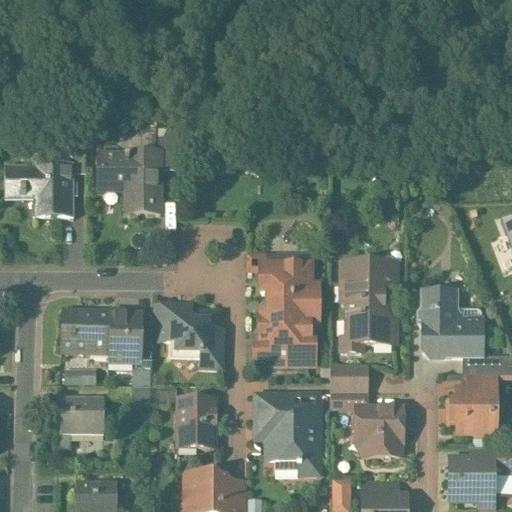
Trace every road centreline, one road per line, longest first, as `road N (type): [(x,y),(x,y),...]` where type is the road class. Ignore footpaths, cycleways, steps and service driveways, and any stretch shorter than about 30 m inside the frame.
road 1 (residential): [(27,282),(236,283),(235,458)]
road 2 (residential): [(27,282),(23,511)]
